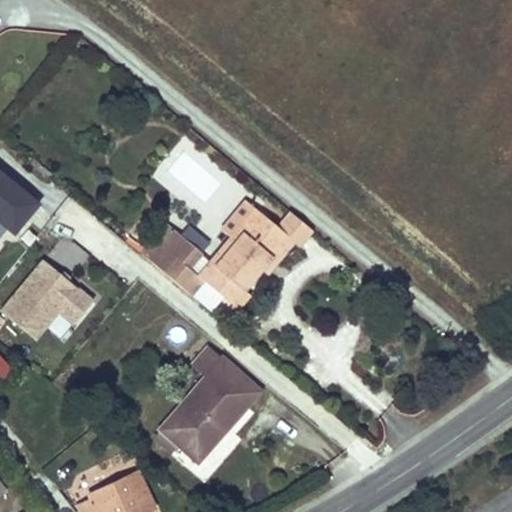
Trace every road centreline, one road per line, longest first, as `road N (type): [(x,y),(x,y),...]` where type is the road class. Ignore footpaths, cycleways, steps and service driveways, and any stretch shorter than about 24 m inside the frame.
road 1 (unknown): [(35,0),(125,51),(428,303),(511,383)]
road 2 (secondary): [(338,511),(511,394)]
